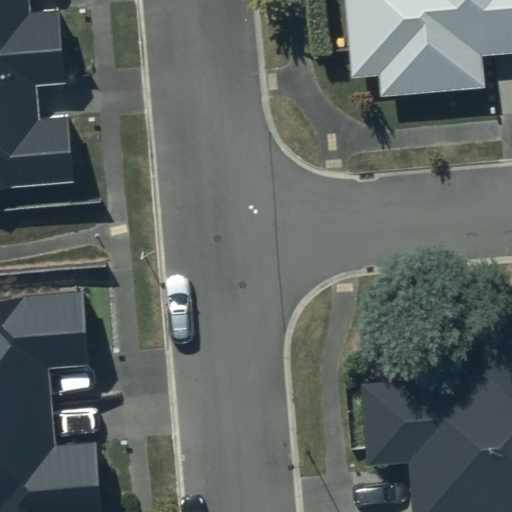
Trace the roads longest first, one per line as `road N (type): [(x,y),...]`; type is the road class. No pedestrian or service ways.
road 1 (residential): [(220,231),(511,206)]
road 2 (residential): [(220,231),(242,511)]
road 3 (residential): [(200,0),(220,231)]
